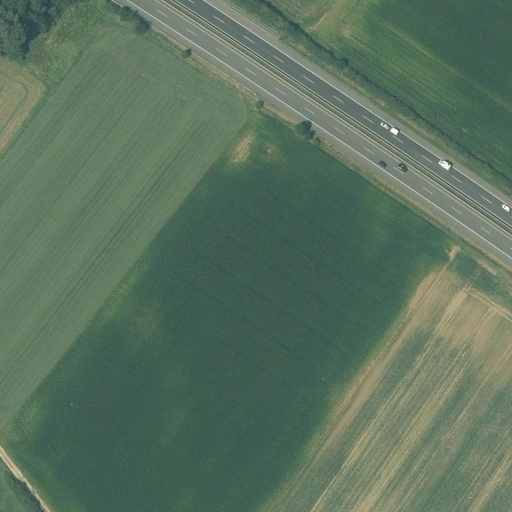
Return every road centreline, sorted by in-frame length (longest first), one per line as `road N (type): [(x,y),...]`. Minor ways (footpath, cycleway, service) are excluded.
road 1 (motorway): [(132,0),(511,257)]
road 2 (motorway): [(511,216),(192,0)]
